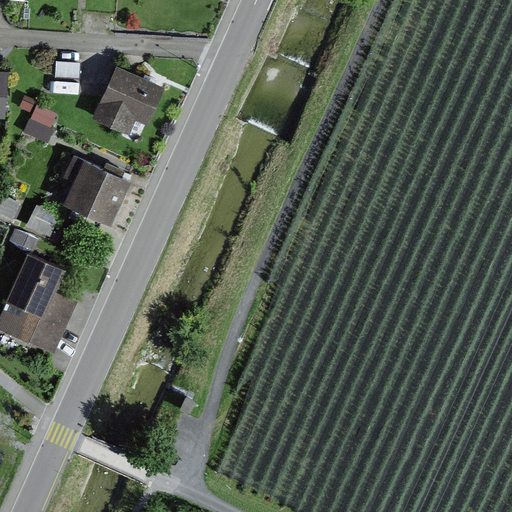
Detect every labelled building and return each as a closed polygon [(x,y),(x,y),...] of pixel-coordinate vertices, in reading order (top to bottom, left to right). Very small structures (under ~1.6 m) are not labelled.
[(164,85),(115,65),(93,120),(129,133),(133,120),(145,125),(164,85)] [(50,137),(62,110),(40,100),(28,127),(50,137)] [(75,180),(64,205),(106,225),(128,180),(74,154),(64,174),(75,180)] [(53,231),(60,211),(38,203),(31,223),(53,231)] [(63,269),(23,253),(3,302),(22,311),(9,337),(53,354),(78,301),(52,291),(63,269)]
